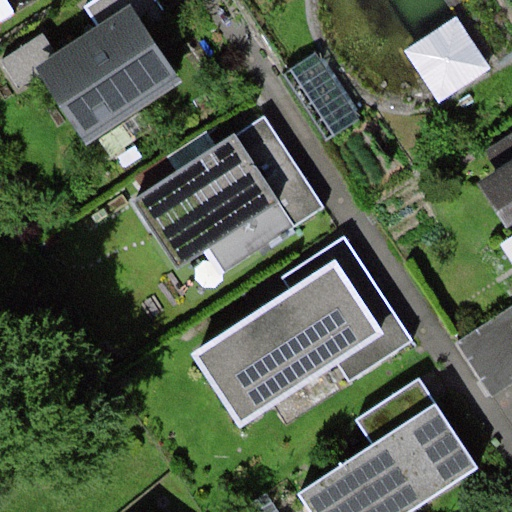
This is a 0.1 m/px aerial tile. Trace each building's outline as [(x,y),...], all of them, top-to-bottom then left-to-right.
[(85,121),(184,58),(147,0),(144,0),(47,62),(85,121)] [(187,304),(311,222),(250,131),(127,213),(187,304)] [(511,153),(489,169),(511,202),(511,153)] [(221,369),(258,424),(387,339),(350,283),(221,369)] [(297,506),(300,511),(408,511),(463,476),(426,420),(297,506)]
